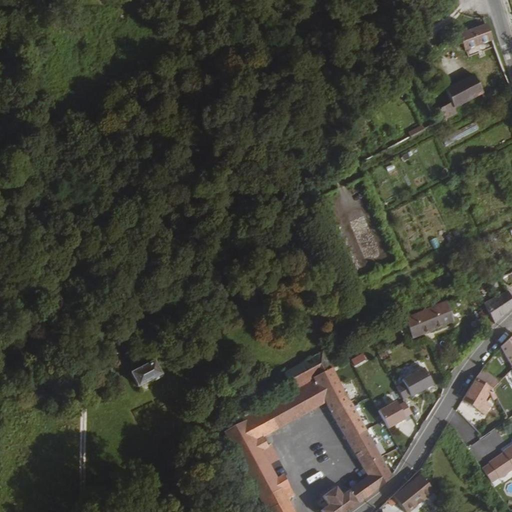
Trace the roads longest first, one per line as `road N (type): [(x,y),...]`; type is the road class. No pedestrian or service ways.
road 1 (unknown): [(451,0),(406,52),(273,127),(211,184),(132,295),(115,348)]
road 2 (residential): [(511,320),(477,355),(398,481),(359,511)]
